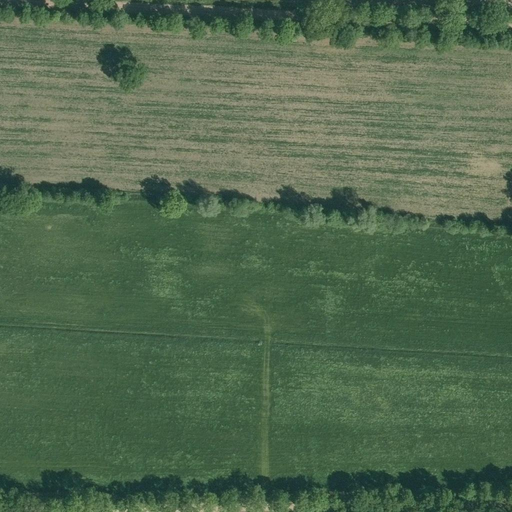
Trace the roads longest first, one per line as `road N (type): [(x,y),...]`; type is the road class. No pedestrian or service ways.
road 1 (track): [(0,511),(511,501)]
road 2 (track): [(32,0),(511,25)]
